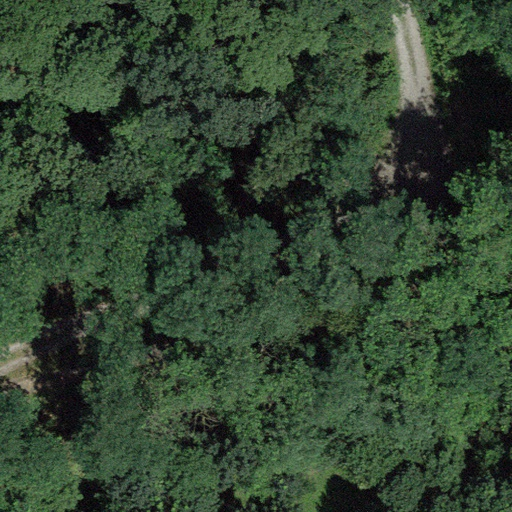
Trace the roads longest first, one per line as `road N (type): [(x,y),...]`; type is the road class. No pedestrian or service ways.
road 1 (track): [(23,365),(395,209),(426,111),(396,0)]
road 2 (track): [(0,371),(511,236)]
